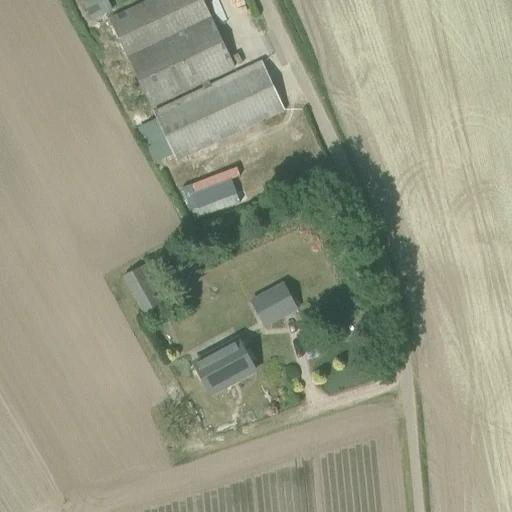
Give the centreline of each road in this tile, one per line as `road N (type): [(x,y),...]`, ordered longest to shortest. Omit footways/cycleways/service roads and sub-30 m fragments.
road 1 (unclassified): [(265,0),(363,204),(396,316),(406,388)]
road 2 (track): [(406,388),(418,511)]
